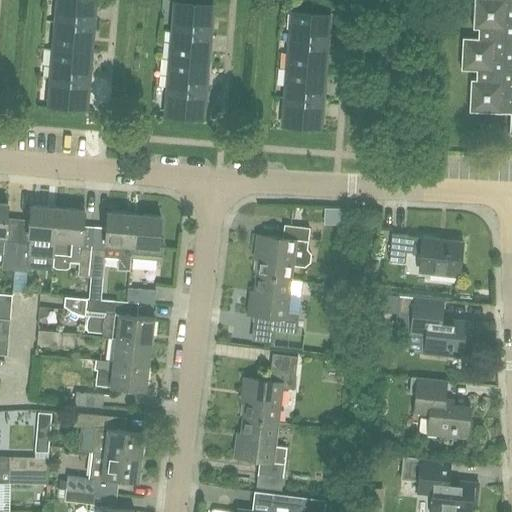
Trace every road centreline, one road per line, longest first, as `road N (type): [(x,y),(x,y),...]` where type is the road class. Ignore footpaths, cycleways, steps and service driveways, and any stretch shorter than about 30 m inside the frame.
road 1 (residential): [(177,511),(216,180)]
road 2 (residential): [(216,180),(510,196)]
road 3 (residential): [(0,162),(216,180)]
